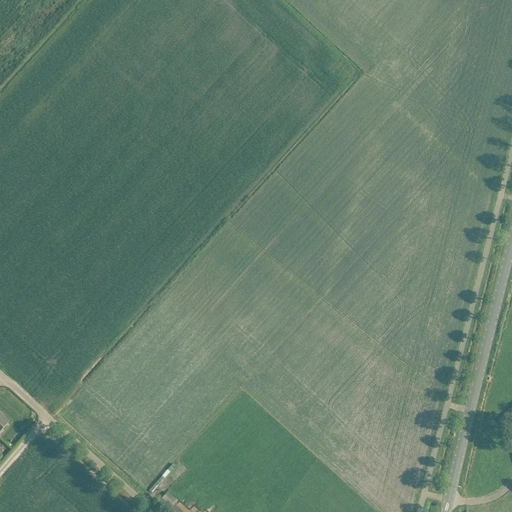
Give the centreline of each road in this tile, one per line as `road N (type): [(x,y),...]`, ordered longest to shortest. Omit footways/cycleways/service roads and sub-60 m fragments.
road 1 (unclassified): [(446,511),(511,240)]
road 2 (unclassified): [(153,511),(0,373)]
